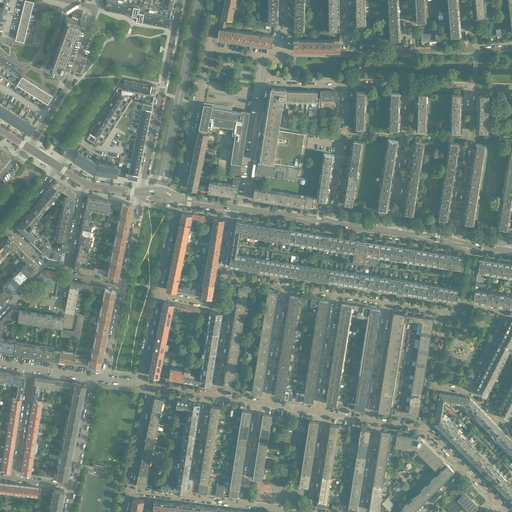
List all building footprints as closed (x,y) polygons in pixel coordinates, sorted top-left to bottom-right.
[(278,0),(267,0),(268,8),(278,9),(278,2),(277,2),(277,0),(278,0)] [(295,8),(294,8),(294,14),(305,15),(305,0),(294,0),(294,6),(296,6),(295,8)] [(356,3),(355,3),(355,10),(366,9),(365,0),(354,0),(355,1),(356,1),(356,3)] [(398,0),(387,0),(388,11),(399,11),(398,0)] [(339,1),(328,1),(329,16),(339,16),(339,1)] [(485,2),(474,3),(475,9),(476,9),(476,11),(475,11),(476,17),(486,16),(485,2)] [(221,17),(227,18),(232,19),(235,5),(224,3),(221,17)] [(136,17),(135,21),(141,22),(143,12),(144,8),(139,7),(139,6),(137,17),(136,17)] [(425,6),(415,7),(415,13),(416,13),(417,15),(415,15),(416,22),(426,21),(425,6)] [(459,6),(448,7),(449,22),(460,21),(459,6)] [(278,9),(268,8),(267,23),(278,23),(278,17),(277,17),(277,15),(278,15),(278,9)] [(356,18),(355,18),(355,24),(366,24),(366,9),(355,10),(355,16),(356,16),(356,18)] [(399,11),(388,11),(389,25),(400,25),(399,11)] [(295,23),(294,23),(294,29),(304,30),(305,15),(294,14),(294,21),(295,21),(295,23)] [(78,15),(78,17),(74,15),(71,18),(66,16),(65,19),(63,19),(52,48),(49,47),(48,49),(52,50),(45,68),(51,70),(50,71),(52,72),(53,71),(62,74),(80,25),(79,25),(80,21),(77,20),(79,15),(78,15)] [(339,16),(329,16),(329,30),(339,30),(339,16)] [(227,18),(221,17),(219,28),(225,29),(227,18)] [(460,21),(449,22),(451,36),(461,35),(460,21)] [(400,25),(389,25),(390,40),(400,39),(400,25)] [(493,27),(486,28),(487,33),(490,32),(490,36),(497,35),(497,32),(494,32),(493,27)] [(233,30),(225,29),(219,28),(217,39),(231,41),(233,30)] [(486,28),(482,28),(483,36),(490,36),(490,32),(487,33),(486,28)] [(246,32),(233,30),(231,41),(245,42),(246,32)] [(260,34),(246,32),(245,42),(258,44),(260,34)] [(433,32),(426,33),(426,37),(429,37),(429,41),(436,40),(436,36),(433,36),(433,32)] [(274,36),(260,34),(258,44),(272,46),(274,36)] [(372,35),(365,35),(365,40),(368,40),(368,44),(375,43),(375,40),(372,40),(372,35)] [(298,40),(298,38),(293,38),(293,51),(340,51),(339,38),(334,39),(334,41),(298,40)] [(5,57),(0,65),(0,67),(4,70),(9,60),(5,57)] [(9,60),(4,70),(8,72),(14,63),(9,60)] [(14,63),(8,72),(13,75),(19,66),(14,63)] [(19,66),(13,75),(17,78),(23,69),(19,66)] [(21,88),(26,80),(22,77),(16,85),(21,88)] [(25,91),(31,82),(26,80),(21,88),(25,91)] [(121,83),(118,88),(122,89),(122,90),(121,95),(125,97),(127,95),(127,92),(129,81),(124,80),(123,84),(121,83)] [(127,92),(127,95),(132,96),(132,93),(135,82),(129,81),(127,92)] [(30,93),(35,85),(31,82),(25,91),(30,93)] [(34,96),(39,88),(35,85),(30,93),(34,96)] [(265,124),(265,127),(277,129),(278,126),(278,123),(279,120),(279,117),(281,117),(281,115),(282,112),(282,110),(282,108),(283,106),(284,99),(285,100),(291,100),(296,100),(301,100),(306,100),(311,101),(317,101),(317,97),(317,91),(312,91),(306,91),(301,91),(296,91),(291,90),(286,90),(286,88),(274,88),(274,87),(271,87),(271,90),(269,90),(265,115),(267,115),(266,118),(265,124)] [(38,99),(43,90),(39,88),(34,96),(38,99)] [(43,101),(48,93),(43,90),(38,99),(43,101)] [(320,90),(320,93),(320,99),(338,99),(339,91),(320,90)] [(116,91),(113,96),(122,102),(125,97),(121,95),(116,91)] [(356,91),(356,92),(355,110),(366,110),(366,101),(366,92),(356,91)] [(400,93),(390,92),(389,111),(400,111),(400,93)] [(47,104),(52,96),(48,93),(43,101),(47,104)] [(417,93),(417,103),(417,111),(427,112),(427,98),(428,94),(417,93)] [(461,95),(451,94),(451,98),(450,112),(461,113),(461,95)] [(478,95),(478,104),(478,113),(488,113),(489,104),(489,95),(478,95)] [(113,96),(110,100),(119,106),(122,102),(113,96)] [(110,100),(107,105),(116,111),(119,106),(110,100)] [(241,112),(236,111),(212,107),(213,105),(204,104),(199,128),(199,129),(200,129),(199,131),(206,133),(207,130),(208,131),(208,130),(212,131),(213,124),(233,127),(232,134),(235,135),(234,143),(233,143),(230,162),(242,164),(242,163),(250,111),(241,110),(241,112)] [(28,105),(25,110),(30,114),(33,108),(28,105)] [(107,105),(104,110),(113,116),(116,111),(107,105)] [(21,116),(7,108),(2,117),(15,125),(21,116)] [(104,110),(101,114),(110,120),(113,116),(104,110)] [(366,110),(355,110),(354,128),(365,128),(366,110)] [(400,111),(389,111),(388,129),(399,129),(400,111)] [(427,112),(417,111),(416,130),(426,130),(427,112)] [(461,113),(450,112),(450,131),(451,131),(451,132),(453,132),(453,131),(460,131),(461,113)] [(488,113),(478,113),(477,131),(488,132),(488,113)] [(101,114),(98,119),(107,125),(108,124),(106,123),(109,119),(110,120),(101,114)] [(34,125),(27,120),(21,116),(15,125),(29,134),(34,125)] [(98,119),(95,123),(105,129),(107,125),(98,119)] [(95,123),(92,128),(102,134),(105,129),(95,123)] [(258,161),(299,167),(304,134),(279,130),(279,129),(277,129),(263,127),(263,128),(264,128),(263,134),(262,134),(263,135),(262,140),(261,140),(261,141),(262,141),(261,147),(260,147),(261,148),(260,154),(259,153),(259,154),(260,154),(259,160),(258,160),(258,161)] [(89,132),(99,138),(102,134),(92,128),(90,132),(89,132)] [(198,131),(197,138),(207,140),(209,133),(206,133),(199,131),(198,131)] [(89,133),(86,137),(96,143),(99,138),(89,132),(89,133)] [(53,145),(55,146),(57,145),(59,141),(58,140),(58,141),(53,137),(52,136),(50,140),(49,140),(49,142),(51,143),(54,145),(53,145)] [(207,140),(197,138),(195,145),(206,147),(206,144),(207,141),(207,140)] [(353,139),(351,148),(350,157),(360,159),(363,141),(353,139)] [(398,140),(394,140),(388,139),(386,147),(397,149),(398,140)] [(414,139),(414,144),(412,153),(423,155),(425,141),(414,139)] [(459,143),(449,141),(446,157),(457,158),(459,143)] [(486,145),(475,143),(473,161),(483,162),(486,145)] [(0,151),(5,155),(9,158),(13,154),(12,153),(0,144),(0,151)] [(206,147),(195,145),(194,152),(204,154),(205,152),(205,148),(206,147)] [(397,149),(386,147),(384,162),(394,164),(397,149)] [(5,155),(0,151),(0,158),(5,163),(9,158),(5,155)] [(72,160),(85,169),(91,159),(78,151),(77,151),(72,160)] [(204,154),(194,152),(192,159),(203,161),(204,154)] [(324,153),(321,168),(332,170),(334,155),(324,153)] [(412,153),(411,159),(410,168),(420,170),(423,155),(412,153)] [(350,157),(349,164),(347,172),(358,174),(360,159),(350,157)] [(457,158),(446,157),(444,172),(454,174),(457,158)] [(93,173),(100,174),(102,164),(96,163),(91,159),(85,169),(91,172),(93,173)] [(203,161),(192,159),(191,166),(201,168),(203,161)] [(473,161),(472,167),(470,176),(481,178),(483,162),(473,161)] [(240,175),(242,164),(230,162),(228,173),(240,175)] [(258,164),(256,174),(262,175),(262,174),(266,175),(266,177),(307,184),(308,178),(297,177),(298,168),(288,166),(262,162),(261,164),(258,164)] [(394,164),(384,162),(382,178),(392,179),(394,164)] [(102,164),(100,174),(115,177),(116,176),(117,168),(117,166),(102,164)] [(201,168),(191,166),(190,173),(200,175),(201,168)] [(332,170),(321,168),(319,184),(329,185),(332,170)] [(420,170),(410,168),(408,183),(418,185),(420,170)] [(358,174),(347,172),(345,188),(355,189),(358,174)] [(454,174),(444,172),(442,187),(452,189),(454,174)] [(200,175),(190,173),(188,180),(198,182),(200,175)] [(481,178),(470,176),(468,191),(478,193),(481,178)] [(392,179),(382,178),(379,193),(390,194),(392,179)] [(52,184),(58,189),(59,188),(61,183),(56,180),(52,184)] [(198,182),(188,180),(187,187),(187,188),(197,189),(198,184),(198,182)] [(237,196),(238,185),(239,181),(233,180),(232,184),(224,183),(222,193),(237,196)] [(209,181),(209,185),(208,191),(222,193),(224,183),(209,181)] [(511,182),(504,182),(502,197),(511,198),(511,182)] [(59,188),(68,194),(71,189),(61,183),(59,188)] [(408,183),(406,190),(405,198),(416,200),(418,185),(408,183)] [(49,189),(57,196),(60,191),(58,189),(52,184),(49,189)] [(329,185),(319,184),(317,199),(327,201),(329,185)] [(452,189),(442,187),(439,202),(450,204),(452,189)] [(260,189),(258,188),(254,188),(252,198),(267,200),(268,190),(260,189)] [(345,188),(344,194),(343,203),(353,205),(355,189),(345,188)] [(57,196),(49,189),(45,193),(53,199),(57,196)] [(67,196),(75,198),(76,193),(71,189),(68,194),(67,196)] [(283,192),(268,190),(267,200),(281,203),(283,192)] [(478,193),(468,191),(466,206),(476,208),(478,193)] [(297,194),(283,192),(281,203),(295,205),(297,194)] [(53,199),(45,193),(42,197),(50,204),(53,199)] [(387,210),(388,201),(390,194),(379,193),(377,208),(387,210)] [(306,196),(297,194),(295,205),(305,206),(306,196)] [(314,197),(306,196),(305,206),(313,208),(314,197)] [(38,201),(46,208),(50,204),(42,197),(38,201)] [(511,200),(511,198),(502,197),(500,212),(510,213),(511,200)] [(89,211),(91,211),(96,212),(99,199),(88,198),(85,210),(89,210),(89,211)] [(405,198),(404,205),(403,213),(413,214),(416,200),(405,198)] [(96,212),(108,214),(109,208),(110,202),(110,201),(99,199),(96,212)] [(35,205),(43,212),(46,208),(38,201),(35,205)] [(121,210),(122,204),(110,202),(109,208),(108,214),(112,215),(113,208),(121,210)] [(450,204),(439,202),(437,218),(447,219),(450,204)] [(121,210),(119,217),(129,219),(131,212),(132,205),(122,203),(122,204),(121,210)] [(31,210),(39,216),(43,212),(35,205),(31,210)] [(466,206),(465,213),(463,222),(474,224),(476,208),(466,206)] [(39,216),(31,210),(28,214),(36,221),(39,216)] [(72,213),(62,211),(61,210),(59,216),(71,219),(72,213)] [(510,213),(500,212),(497,227),(508,229),(510,213)] [(192,219),(192,214),(181,213),(180,221),(191,223),(192,219)] [(24,218),(31,224),(32,225),(36,221),(28,214),(24,218)] [(199,225),(201,216),(192,214),(192,219),(191,223),(199,225)] [(58,222),(70,224),(71,219),(59,216),(58,222)] [(118,225),(116,232),(126,234),(127,227),(129,219),(119,217),(118,225)] [(31,224),(24,218),(21,221),(16,227),(19,230),(22,227),(23,227),(26,229),(31,224)] [(224,219),(214,218),(213,223),(212,228),(223,230),(224,219)] [(188,237),(191,223),(180,221),(177,235),(188,237)] [(241,234),(243,222),(236,221),(234,233),(241,234)] [(57,228),(69,230),(70,224),(58,222),(57,228)] [(253,236),(255,224),(249,223),(247,235),(253,236)] [(265,238),(267,226),(261,225),(259,237),(265,238)] [(22,227),(19,230),(25,236),(29,232),(26,229),(23,227),(22,227)] [(277,239),(279,228),(272,227),(271,238),(277,239)] [(25,236),(28,239),(36,232),(32,228),(29,232),(25,236)] [(57,228),(56,234),(68,236),(69,230),(57,228)] [(223,230),(212,228),(210,242),(220,244),(223,230)] [(289,241),(291,230),(284,229),(283,240),(289,241)] [(301,243),(303,231),(296,230),(294,242),(301,243)] [(28,239),(33,244),(40,236),(36,232),(28,239)] [(114,241),(113,248),(123,250),(124,243),(126,234),(116,232),(114,241)] [(241,234),(234,233),(233,243),(239,244),(241,234)] [(55,240),(61,241),(66,242),(68,236),(56,234),(55,240)] [(325,247),(327,235),(320,234),(318,246),(325,247)] [(40,236),(33,244),(37,247),(44,239),(42,237),(43,236),(42,235),(40,236)] [(188,237),(177,235),(174,248),(185,250),(185,249),(186,245),(188,237)] [(337,249),(339,237),(332,236),(330,248),(337,249)] [(4,239),(13,249),(13,250),(18,246),(12,240),(8,237),(7,237),(6,239),(5,239),(4,239)] [(349,251),(350,239),(344,238),(342,250),(349,251)] [(0,244),(9,253),(13,249),(4,239),(3,241),(0,244)] [(37,247),(40,250),(49,241),(47,240),(46,241),(44,239),(37,247)] [(358,264),(362,241),(356,240),(354,252),(353,260),(352,263),(358,264)] [(40,250),(44,254),(50,248),(51,246),(49,244),(50,243),(49,241),(40,250)] [(364,264),(368,242),(362,241),(358,264),(361,264),(364,264)] [(220,244),(210,242),(208,256),(218,257),(220,244)] [(371,265),(374,243),(368,242),(364,264),(371,265)] [(0,251),(5,257),(9,253),(0,244),(0,243),(0,251)] [(377,265),(378,255),(380,243),(374,243),(371,265),(377,265)] [(392,245),(386,244),(384,256),(390,257),(392,245)] [(60,247),(57,259),(60,259),(60,258),(63,259),(65,247),(60,245),(60,247)] [(238,251),(239,246),(232,245),(231,253),(236,254),(237,254),(238,250),(238,251)] [(25,252),(18,246),(13,250),(20,257),(25,252)] [(404,247),(398,246),(396,258),(402,259),(404,247)] [(410,248),(404,247),(402,259),(409,260),(410,248)] [(48,257),(52,258),(54,249),(51,249),(50,248),(44,254),(48,257)] [(111,257),(110,263),(120,265),(121,259),(123,250),(113,248),(111,257)] [(174,248),(171,261),(183,264),(185,250),(174,248)] [(27,262),(35,270),(39,266),(25,252),(20,257),(23,260),(24,259),(26,261),(27,262)] [(446,254),(439,253),(438,265),(444,265),(446,254)] [(456,267),(458,255),(452,255),(450,266),(449,274),(448,277),(454,278),(456,267)] [(218,257),(208,256),(206,269),(216,271),(218,257)] [(483,272),(485,260),(481,259),(479,260),(477,271),(483,272)] [(171,261),(169,275),(180,277),(183,264),(171,261)] [(497,262),(491,261),(489,273),(496,274),(497,262)] [(27,262),(24,265),(31,273),(35,270),(27,262)] [(107,277),(117,279),(118,274),(120,265),(110,263),(108,271),(108,272),(107,277)] [(23,265),(20,268),(28,277),(31,273),(24,265),(23,265)] [(86,267),(74,265),(73,270),(86,272),(93,274),(94,269),(86,267)] [(20,268),(16,272),(24,280),(28,277),(20,268)] [(216,271),(206,269),(204,283),(214,284),(216,271)] [(24,280),(16,272),(12,275),(13,276),(21,284),(24,280)] [(166,289),(177,291),(178,287),(180,277),(169,275),(166,289)] [(9,280),(17,288),(21,284),(13,276),(9,280)] [(9,280),(6,283),(13,291),(17,288),(9,280)] [(70,286),(80,289),(89,291),(90,286),(71,281),(70,286)] [(2,287),(10,295),(13,291),(6,283),(2,287)] [(214,284),(204,283),(202,292),(202,296),(212,298),(214,284)] [(0,292),(6,298),(10,295),(2,287),(0,289),(0,288),(0,292)] [(202,292),(198,291),(198,289),(190,287),(189,294),(202,296),(202,292)] [(101,288),(100,292),(104,293),(104,295),(102,302),(112,304),(113,297),(115,290),(105,288),(105,289),(104,288),(101,288)] [(493,293),(486,292),(485,302),(491,303),(493,293)] [(511,295),(504,294),(503,305),(509,306),(511,295)] [(306,303),(307,298),(290,295),(288,308),(297,309),(299,302),(306,303)] [(276,299),(267,298),(266,304),(275,306),(276,299)] [(326,314),(328,301),(311,299),(310,304),(316,305),(318,305),(318,307),(317,312),(326,314)] [(246,301),(237,300),(236,307),(245,308),(246,301)] [(164,301),(162,307),(173,309),(173,307),(174,303),(164,301)] [(99,316),(99,318),(109,320),(109,316),(110,313),(112,304),(102,302),(100,311),(99,316)] [(185,311),(186,305),(174,303),(173,307),(178,308),(177,310),(185,311)] [(351,304),(351,305),(342,303),(341,310),(350,311),(350,312),(357,314),(357,315),(363,316),(364,315),(369,315),(378,316),(379,309),(370,308),(370,307),(351,304)] [(173,309),(162,307),(159,321),(170,323),(173,309)] [(295,323),(297,312),(297,309),(288,308),(286,321),(295,323)] [(5,317),(2,320),(7,326),(8,327),(15,319),(17,320),(19,310),(12,309),(5,316),(5,317)] [(19,310),(17,320),(62,327),(64,317),(57,316),(40,314),(25,311),(19,310)] [(222,313),(209,310),(209,316),(209,317),(221,319),(222,313)] [(349,318),(349,314),(350,312),(350,311),(341,310),(340,317),(349,318)] [(274,312),(265,311),(264,318),(273,319),(274,312)] [(418,417),(427,363),(434,318),(393,311),(378,411),(389,413),(418,417)] [(324,327),(326,314),(317,312),(315,326),(324,327)] [(377,323),(378,316),(369,315),(368,322),(377,323)] [(347,331),(348,321),(349,318),(340,317),(338,329),(347,331)] [(97,326),(96,333),(105,335),(107,328),(109,320),(99,318),(97,326)] [(159,321),(157,334),(167,336),(170,323),(159,321)] [(293,335),(295,325),(295,323),(286,321),(284,333),(293,335)] [(375,335),(377,323),(368,322),(366,334),(375,335)] [(322,340),(324,327),(315,326),(313,338),(322,340)] [(345,343),(347,331),(338,329),(336,342),(345,343)] [(511,334),(505,331),(503,335),(511,340),(511,334)] [(94,342),(93,349),(102,351),(103,348),(104,344),(105,335),(96,333),(94,342)] [(291,347),(293,335),(284,333),(282,346),(291,347)] [(167,336),(157,334),(154,347),(165,350),(167,336)] [(373,348),(375,335),(366,334),(364,347),(373,348)] [(511,340),(503,335),(501,340),(511,345),(511,344),(511,340)] [(320,352),(322,340),(313,338),(311,350),(320,352)] [(501,340),(499,344),(509,350),(511,345),(501,340)] [(343,356),(345,344),(345,343),(336,342),(334,354),(343,356)] [(499,344),(496,348),(507,354),(509,350),(499,344)] [(290,360),(291,347),(282,346),(280,358),(290,360)] [(154,347),(151,361),(162,363),(165,350),(154,347)] [(371,361),(373,348),(364,347),(362,359),(371,361)] [(496,348),(494,353),(505,358),(507,354),(496,348)] [(91,356),(91,357),(97,358),(97,359),(101,360),(102,351),(93,349),(91,356)] [(58,360),(74,363),(75,354),(75,353),(59,350),(58,360)] [(318,364),(320,352),(311,350),(309,363),(318,364)] [(494,353),(492,357),(502,363),(505,358),(494,353)] [(75,354),(74,363),(87,365),(87,364),(87,365),(88,360),(90,360),(91,358),(91,357),(91,356),(75,354)] [(341,368),(343,356),(334,354),(332,367),(341,368)] [(88,360),(87,365),(89,365),(99,367),(101,360),(97,359),(97,358),(91,357),(91,358),(90,360),(88,360)] [(492,357),(490,362),(500,367),(502,363),(492,357)] [(492,402),(511,362),(511,357),(503,376),(502,379),(501,379),(499,383),(497,383),(495,387),(497,388),(495,391),(494,393),(494,394),(493,397),(492,397),(490,400),(492,402)] [(288,372),(290,360),(280,358),(278,370),(288,372)] [(369,373),(371,361),(362,359),(360,372),(369,373)] [(148,375),(159,377),(160,370),(162,363),(151,361),(148,375)] [(490,362),(487,366),(498,372),(500,367),(490,362)] [(316,377),(318,364),(309,363),(307,375),(316,377)] [(511,370),(511,365),(494,402),(496,403),(511,370)] [(487,366),(485,370),(496,376),(498,372),(487,366)] [(170,367),(170,372),(169,378),(183,380),(184,370),(170,367)] [(339,381),(341,371),(341,368),(332,367),(330,379),(339,381)] [(286,384),(287,374),(288,372),(278,370),(276,383),(286,384)] [(485,370),(483,375),(493,381),(496,376),(485,370)] [(367,385),(369,373),(360,372),(358,384),(367,385)] [(200,378),(199,378),(194,377),(194,375),(193,374),(192,374),(192,373),(190,373),(188,381),(199,383),(200,378)] [(14,397),(21,398),(25,376),(19,375),(17,387),(17,391),(15,391),(14,397)] [(315,389),(316,377),(307,375),(305,387),(315,389)] [(483,375),(481,379),(491,385),(493,381),(483,375)] [(337,393),(339,383),(339,381),(330,379),(328,392),(337,393)] [(481,379),(478,384),(489,389),(491,385),(481,379)] [(73,390),(72,397),(82,399),(84,390),(85,385),(72,383),(71,389),(73,390)] [(285,391),(285,386),(286,384),(276,383),(274,395),(288,397),(288,396),(292,397),(292,392),(285,391)] [(366,398),(367,385),(358,384),(356,397),(366,398)] [(489,389),(478,384),(477,387),(480,391),(481,393),(482,393),(485,396),(489,389)] [(313,401),(315,389),(305,387),(304,394),(297,393),(296,397),(299,398),(299,399),(313,401)] [(336,400),(337,393),(328,392),(326,403),(335,405),(336,400)] [(468,397),(458,395),(457,402),(461,405),(468,398),(468,397)] [(163,398),(154,396),(153,403),(162,404),(163,398)] [(12,405),(20,406),(21,398),(14,397),(13,397),(12,405)] [(69,412),(79,414),(82,399),(72,397),(69,412)] [(364,409),(366,398),(356,397),(355,404),(355,408),(364,409)] [(469,397),(468,397),(468,398),(461,405),(464,409),(473,401),(469,397)] [(511,400),(505,397),(503,402),(511,406),(511,400)] [(32,408),(40,410),(42,401),(37,401),(33,400),(32,408)] [(473,401),(464,409),(468,412),(476,404),(473,401)] [(450,405),(447,402),(446,402),(445,403),(452,409),(456,413),(457,411),(450,405)] [(511,410),(511,406),(503,402),(500,406),(511,412),(511,410)] [(162,404),(153,403),(152,409),(161,411),(162,404)] [(476,404),(468,412),(471,416),(480,408),(476,404)] [(10,418),(18,419),(20,406),(12,405),(10,418)] [(457,416),(450,409),(445,405),(445,408),(449,410),(456,417),(459,421),(466,428),(467,427),(464,424),(464,423),(457,416)] [(511,412),(500,406),(499,410),(502,413),(502,414),(504,415),(507,419),(508,419),(511,412)] [(30,421),(38,423),(40,410),(32,408),(30,421)] [(480,408),(471,416),(475,419),(483,411),(480,408)] [(161,411),(152,409),(151,416),(159,417),(161,411)] [(219,413),(210,411),(209,418),(218,420),(219,413)] [(442,412),(436,411),(434,423),(435,423),(444,415),(442,413),(442,412)] [(478,423),(487,415),(483,411),(475,419),(478,423)] [(66,426),(76,429),(79,414),(69,412),(66,426)] [(271,421),(272,415),(263,413),(262,420),(271,421)] [(444,415),(435,423),(438,427),(447,418),(444,414),(444,415)] [(482,427),(490,418),(487,415),(478,423),(477,424),(481,428),(482,427)] [(159,417),(151,416),(149,422),(158,424),(159,417)] [(8,431),(16,433),(18,419),(10,418),(8,431)] [(447,418),(438,427),(442,431),(451,422),(447,418)] [(485,430),(494,422),(490,418),(482,427),(485,430)] [(30,421),(28,434),(36,436),(38,423),(30,421)] [(317,429),(318,422),(309,421),(308,427),(317,429)] [(158,424),(149,422),(148,428),(157,430),(158,424)] [(451,422),(442,431),(446,434),(455,425),(451,422)] [(494,422),(485,430),(489,434),(497,425),(494,422)] [(220,427),(217,427),(217,426),(208,425),(207,431),(216,432),(219,433),(220,427)] [(449,438),(458,429),(459,428),(455,425),(446,434),(449,438)] [(497,425),(489,434),(492,437),(501,429),(497,425)] [(66,426),(63,441),(74,443),(76,429),(66,426)] [(157,430),(148,428),(147,435),(155,437),(157,430)] [(458,429),(449,438),(453,441),(462,432),(458,429)] [(474,430),(500,458),(502,456),(475,429),(474,430)] [(501,429),(492,437),(496,441),(504,433),(501,429)] [(485,445),(471,430),(469,432),(483,446),(485,445)] [(8,431),(6,445),(14,446),(16,433),(8,431)] [(388,446),(389,440),(390,434),(381,432),(379,445),(388,446)] [(462,432),(453,441),(456,445),(465,436),(462,432)] [(498,446),(499,444),(508,436),(504,433),(496,441),(495,442),(498,446)] [(28,434),(26,447),(34,449),(36,436),(28,434)] [(447,464),(442,459),(423,441),(423,439),(421,437),(418,436),(417,438),(390,434),(389,440),(391,442),(395,442),(395,445),(398,446),(398,445),(402,445),(402,446),(405,447),(405,446),(408,446),(408,447),(411,448),(412,447),(415,447),(416,445),(417,446),(416,448),(419,450),(418,451),(420,454),(421,453),(424,455),(423,456),(425,458),(426,457),(429,460),(428,461),(430,463),(431,462),(433,464),(432,465),(435,468),(435,467),(443,468),(447,464)] [(155,437),(147,435),(145,441),(154,443),(155,437)] [(465,436),(456,445),(460,449),(469,440),(465,436)] [(503,448),(511,440),(508,436),(499,444),(503,448)] [(469,440),(460,449),(463,452),(472,443),(469,440)] [(505,453),(507,451),(511,445),(511,440),(503,448),(502,449),(505,453)] [(74,443),(63,441),(60,455),(71,457),(74,443)] [(472,443),(463,452),(467,456),(476,447),(472,443)] [(4,458),(12,459),(14,446),(6,445),(4,458)] [(386,459),(388,446),(379,445),(377,458),(386,459)] [(24,460),(32,462),(34,449),(26,447),(24,460)] [(153,449),(144,447),(143,453),(152,455),(153,449)] [(367,449),(358,447),(357,454),(365,456),(367,449)] [(476,447),(467,456),(470,459),(479,450),(476,447)] [(479,450),(470,459),(474,463),(483,454),(479,450)] [(152,455),(143,453),(141,460),(150,462),(152,455)] [(483,454),(474,463),(477,466),(486,457),(483,454)] [(58,470),(68,471),(71,457),(60,455),(58,470)] [(212,458),(203,456),(202,463),(211,465),(212,458)] [(486,457),(477,466),(481,470),(490,461),(486,457)] [(12,459),(4,458),(2,471),(9,472),(12,459)] [(384,472),(386,459),(377,458),(375,471),(384,472)] [(511,472),(498,458),(496,459),(511,474),(511,472)] [(32,462),(24,460),(22,473),(30,475),(32,462)] [(150,462),(141,460),(140,466),(149,468),(150,462)] [(484,473),(493,465),(494,464),(490,460),(490,461),(481,470),(484,473)] [(333,464),(324,462),(323,469),(332,470),(333,464)] [(447,464),(443,468),(438,473),(444,480),(453,471),(447,464)] [(488,477),(497,468),(493,465),(484,473),(488,477)] [(149,468),(140,466),(139,473),(148,474),(149,468)] [(497,468),(488,477),(491,480),(500,472),(497,468)] [(54,471),(53,477),(54,477),(56,478),(66,479),(68,471),(58,470),(57,472),(54,471)] [(382,485),(384,472),(375,471),(373,483),(382,485)] [(500,472),(491,480),(495,484),(504,475),(500,472)] [(148,474),(139,473),(138,479),(146,481),(148,474)] [(438,473),(428,482),(435,489),(444,480),(438,473)] [(504,475),(495,484),(498,488),(507,479),(504,475)] [(309,480),(300,478),(299,485),(308,487),(309,480)] [(502,491),(511,482),(508,478),(507,479),(498,488),(502,491)] [(146,481),(138,479),(136,486),(145,487),(146,481)] [(208,484),(199,482),(198,493),(207,495),(208,484)] [(428,482),(419,491),(426,498),(435,489),(428,482)] [(474,496),(470,492),(460,482),(449,493),(452,496),(444,505),(450,511),(457,511),(463,506),(469,511),(470,511),(473,510),(474,511),(478,507),(477,506),(478,505),(471,499),(474,496)] [(505,495),(511,487),(511,482),(502,491),(505,495)] [(380,498),(382,485),(373,483),(371,496),(380,498)] [(6,492),(21,494),(22,486),(6,484),(6,492)] [(223,496),(225,486),(218,485),(216,485),(215,495),(223,496)] [(22,486),(21,494),(37,496),(37,494),(38,488),(22,486)] [(239,488),(230,487),(228,497),(237,498),(239,488)] [(51,503),(61,505),(64,491),(53,489),(52,495),(51,503)] [(419,491),(410,501),(416,507),(426,498),(419,491)] [(359,494),(351,492),(350,499),(358,500),(359,494)] [(378,511),(380,498),(371,496),(369,510),(372,510),(378,511)] [(399,509),(394,505),(393,504),(389,499),(387,497),(386,498),(380,498),(378,511),(372,510),(372,511),(400,511),(399,510),(399,509)] [(143,506),(144,499),(133,498),(132,505),(143,507),(143,506)] [(153,507),(154,501),(144,499),(143,506),(153,507)] [(158,511),(160,511),(162,501),(154,501),(153,507),(153,509),(153,511),(156,511),(158,511)] [(168,511),(169,502),(162,501),(160,511),(168,511)] [(400,510),(402,511),(411,511),(416,507),(410,501),(400,510)] [(176,511),(177,503),(169,502),(168,511),(176,511)] [(51,503),(48,511),(59,511),(61,505),(51,503)] [(184,511),(185,504),(177,503),(176,511),(184,511)]
